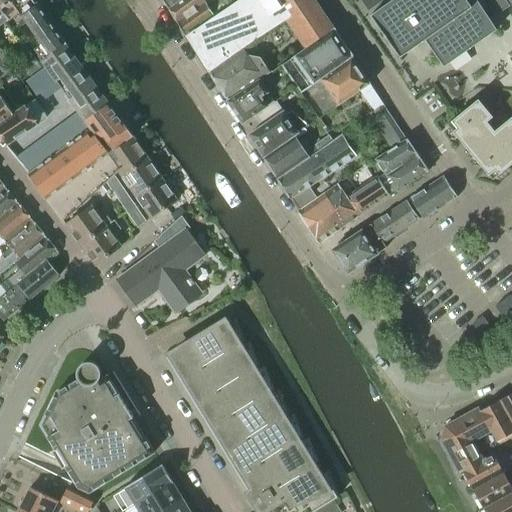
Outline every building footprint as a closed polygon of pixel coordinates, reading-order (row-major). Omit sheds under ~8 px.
[(17,12),(7,0),(0,0),(0,11),(7,19),(17,12)] [(7,0),(17,12),(20,15),(35,4),(35,5),(31,0),(7,0)] [(162,0),(168,8),(179,0),(162,0)] [(179,0),(168,8),(185,36),(236,1),(235,0),(179,0)] [(236,0),(236,1),(185,36),(206,68),(208,71),(241,49),(285,19),(305,48),(332,29),(313,0),(312,0),(236,0)] [(391,0),(370,15),(399,57),(408,51),(424,40),(443,67),(471,47),(496,30),(489,20),(506,8),(509,6),(504,0),(391,0)] [(35,4),(20,15),(34,36),(50,23),(36,4),(35,4)] [(64,43),(50,23),(34,36),(40,44),(33,50),(40,59),(64,43)] [(305,48),(280,65),(295,86),(299,92),(351,57),(332,29),(305,48)] [(86,74),(64,43),(40,59),(41,60),(39,61),(43,67),(59,87),(62,91),(86,74)] [(241,49),(208,71),(227,101),(259,79),(261,78),(261,77),(269,72),(260,57),(247,55),(246,56),(241,49)] [(10,65),(0,51),(0,68),(2,71),(10,65)] [(351,57),(299,92),(317,118),(340,103),(368,84),(369,84),(351,57)] [(259,79),(227,101),(241,123),(253,115),(272,102),(273,101),(295,86),(280,65),(270,72),(270,71),(269,72),(261,77),(261,78),(259,79)] [(59,87),(43,67),(35,73),(49,93),(59,87)] [(49,93),(35,73),(26,79),(27,81),(40,100),(49,93)] [(78,113),(83,120),(108,104),(86,74),(62,91),(77,111),(78,113)] [(0,123),(17,110),(10,100),(5,104),(0,96),(0,123)] [(17,110),(0,123),(0,140),(5,146),(44,115),(37,103),(34,99),(17,110)] [(511,120),(510,118),(494,131),(486,122),(492,117),(477,100),(446,125),(461,143),(483,170),(492,180),(511,163),(511,120)] [(261,127),(248,135),(257,149),(262,157),(263,157),(289,137),(306,125),(308,125),(307,124),(291,110),(284,115),(279,108),(278,109),(274,102),(273,103),(272,102),(253,115),(261,127)] [(89,128),(98,140),(102,137),(111,150),(131,136),(132,137),(108,104),(83,120),(89,128)] [(383,105),(369,114),(391,148),(405,139),(383,105)] [(78,113),(67,121),(78,136),(89,128),(83,120),(78,113)] [(67,121),(60,126),(71,141),(71,142),(73,140),(78,136),(67,121)] [(78,136),(73,140),(92,165),(107,154),(108,153),(98,140),(89,128),(78,136)] [(319,152),(277,179),(297,211),(310,203),(317,198),(316,197),(309,187),(354,157),(340,135),(329,142),(328,143),(324,137),(314,144),(315,146),(319,152)] [(123,166),(118,172),(121,176),(147,158),(134,140),(132,137),(131,136),(111,150),(112,151),(113,150),(123,166)] [(289,137),(263,157),(277,179),(319,152),(315,146),(314,144),(300,153),(289,137)] [(391,148),(374,160),(383,173),(385,177),(416,156),(405,139),(391,148)] [(35,146),(34,147),(46,161),(46,160),(55,154),(43,140),(35,146)] [(58,151),(77,176),(92,165),(73,140),(71,142),(71,141),(70,142),(67,145),(62,148),(58,151)] [(34,147),(16,159),(28,174),(43,163),(46,161),(34,147)] [(46,161),(43,163),(61,187),(77,176),(58,151),(55,154),(46,160),(46,161)] [(383,173),(375,178),(388,198),(427,172),(416,156),(385,177),(383,173)] [(147,158),(121,176),(135,197),(161,179),(147,158)] [(28,174),(27,174),(45,199),(61,187),(43,163),(28,174)] [(113,174),(105,182),(112,191),(120,185),(113,174)] [(374,176),(345,196),(358,218),(388,198),(375,178),(374,176)] [(443,177),(409,199),(423,219),(456,197),(443,177)] [(161,179),(135,197),(150,218),(176,200),(161,179)] [(337,184),(325,192),(325,193),(335,208),(347,226),(358,218),(345,196),(337,184)] [(120,185),(112,191),(118,200),(127,194),(120,185)] [(6,189),(0,193),(0,216),(17,202),(6,189)] [(310,203),(297,211),(307,227),(335,208),(325,193),(325,192),(316,197),(317,198),(310,203)] [(127,194),(118,200),(124,209),(133,203),(127,194)] [(370,225),(382,243),(418,219),(406,201),(370,225)] [(0,236),(0,237),(4,241),(31,219),(17,202),(0,216),(0,236)] [(133,203),(124,209),(130,218),(139,212),(133,203)] [(65,225),(79,244),(110,222),(105,214),(100,218),(92,208),(91,206),(65,225)] [(335,208),(307,227),(318,245),(347,226),(335,208)] [(139,212),(130,218),(136,226),(136,227),(145,222),(139,212)] [(127,272),(118,279),(136,304),(145,297),(158,288),(174,311),(199,294),(191,283),(193,283),(189,278),(188,279),(182,270),(187,266),(180,258),(196,247),(185,232),(190,228),(181,216),(175,221),(153,241),(159,249),(127,272)] [(2,257),(0,259),(0,274),(14,263),(13,262),(19,258),(44,236),(31,219),(4,241),(13,251),(14,252),(4,260),(2,257)] [(110,222),(79,244),(85,252),(94,264),(120,246),(112,235),(120,229),(113,221),(111,222),(110,222)] [(382,243),(370,225),(334,249),(333,253),(345,272),(349,272),(386,248),(382,243)] [(20,270),(9,279),(14,285),(16,283),(45,261),(57,251),(44,236),(19,258),(13,262),(14,263),(20,270)] [(0,317),(3,321),(31,298),(31,299),(58,276),(45,261),(16,283),(14,285),(8,290),(6,292),(0,297),(0,317)] [(506,324),(511,319),(511,299),(509,296),(494,307),(506,324)] [(484,341),(494,334),(481,317),(471,324),(484,341)] [(176,351),(166,357),(260,511),(261,511),(261,510),(265,507),(267,511),(312,511),(315,510),(332,500),(335,498),(315,463),(311,466),(298,444),(302,442),(300,439),(296,442),(283,420),(287,418),(286,415),(282,418),(269,397),(273,394),(271,391),(267,394),(254,373),(258,370),(257,368),(253,370),(240,349),(244,346),(242,344),(238,346),(225,325),(230,322),(228,320),(191,342),(176,351)] [(102,379),(99,375),(99,372),(98,368),(96,366),(93,364),(90,363),(86,363),(83,364),(80,366),(78,368),(77,372),(77,375),(78,379),(55,393),(40,424),(54,447),(78,487),(89,492),(154,452),(107,375),(102,379)] [(511,392),(497,401),(511,427),(511,392)] [(490,432),(496,443),(511,433),(511,427),(497,401),(479,411),(490,432)] [(442,433),(474,442),(474,441),(490,432),(479,411),(478,408),(444,427),(442,433)] [(474,442),(442,433),(441,439),(460,473),(462,472),(482,460),(473,444),(474,442)] [(462,472),(472,490),(503,473),(502,472),(492,454),(482,460),(462,472)] [(134,505),(172,482),(161,465),(124,488),(126,491),(134,505)] [(482,509),(511,492),(511,473),(509,468),(502,472),(503,473),(472,490),(482,509)] [(159,511),(182,498),(172,482),(134,505),(138,511),(159,511)] [(29,487),(16,511),(51,511),(57,500),(29,487)] [(78,511),(87,511),(93,501),(67,488),(60,503),(78,511)] [(511,511),(511,492),(482,509),(484,511),(511,511)] [(190,511),(182,498),(159,511),(190,511)] [(338,511),(332,500),(315,510),(315,511),(338,511)]
